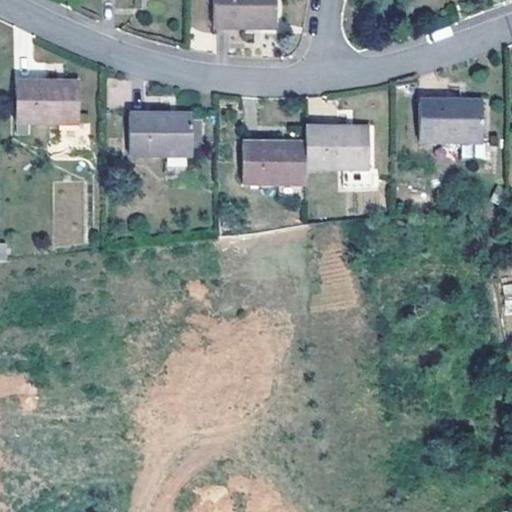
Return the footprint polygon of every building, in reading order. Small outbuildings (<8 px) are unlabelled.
[(274,0),(210,0),(211,28),(275,27),(274,0)] [(10,122),(74,122),(73,83),(9,83),(10,122)] [(479,105),(415,106),(415,144),(459,144),(480,144),(479,105)] [(123,157),(187,157),(187,153),(187,120),(187,118),(122,117),(123,157)] [(187,120),(187,153),(198,153),(197,121),(187,120)] [(342,171),(366,171),(366,133),(302,132),(302,148),(302,171),(342,171)] [(460,162),(490,162),(490,144),(480,144),(459,144),(460,162)] [(237,187),(302,188),(302,171),(302,148),(237,148),(237,187)] [(342,189),(373,189),(373,171),(366,171),(342,171),(342,189)] [(511,282),(503,283),(504,313),(511,312),(511,282)]
